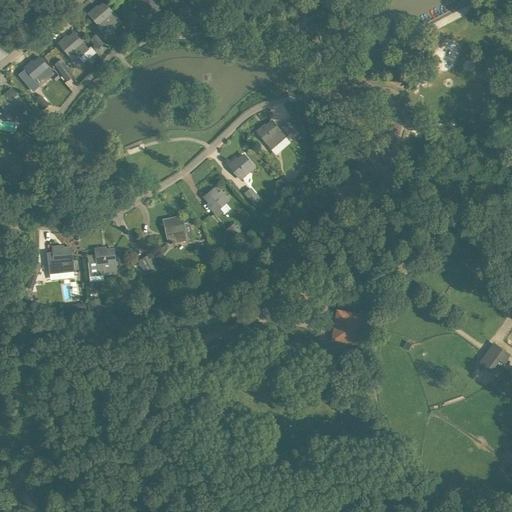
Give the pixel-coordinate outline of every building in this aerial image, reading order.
[(141,0),(142,3),(140,3),(140,11),(161,10),(160,0),(141,0)] [(181,0),(178,17),(202,23),(206,7),(200,5),(200,3),(185,0),(181,0)] [(116,27),(121,23),(116,17),(116,18),(104,4),(96,11),(95,9),(89,14),(100,28),(105,24),(111,31),(116,27)] [(59,44),(71,58),(75,55),(77,56),(82,52),(78,47),(82,44),(75,34),(67,41),(66,39),(59,44)] [(95,35),(90,40),(98,49),(103,45),(95,35)] [(47,76),(43,71),(47,67),(40,58),(32,65),(31,63),(24,68),(38,84),(47,76)] [(61,60),(54,65),(67,82),(74,77),(61,60)] [(11,90),(0,99),(0,104),(14,121),(28,108),(11,90)] [(41,96),(35,101),(44,110),(49,105),(41,96)] [(284,136),(272,122),(264,128),(263,127),(256,132),(270,148),(284,136)] [(288,122),(282,128),(292,139),(298,134),(288,122)] [(15,147),(24,155),(32,147),(22,139),(15,147)] [(353,140),(334,154),(342,165),(361,152),(353,140)] [(381,140),(378,151),(389,154),(392,143),(381,140)] [(422,159),(411,155),(407,166),(418,170),(422,159)] [(240,180),(249,172),(250,173),(255,169),(244,156),(236,162),(235,161),(229,166),(240,180)] [(214,189),(204,197),(211,205),(209,206),(218,217),(223,213),(224,214),(230,209),(225,203),(228,201),(220,191),(217,194),(214,189)] [(251,189),(245,194),(256,207),(262,202),(251,189)] [(164,221),(169,244),(187,240),(186,237),(191,236),(189,223),(183,224),(181,217),(164,221)] [(240,232),(233,224),(228,228),(235,236),(240,232)] [(224,232),(230,240),(234,237),(228,228),(224,232)] [(54,262),(54,266),(56,266),(57,272),(61,271),(60,265),(60,261),(72,260),(71,248),(61,249),(61,247),(53,248),(53,253),(47,253),(48,262),(54,262)] [(90,275),(98,274),(116,272),(114,250),(103,251),(103,249),(95,250),(96,256),(88,256),(89,263),(90,275)] [(151,255),(145,258),(153,272),(159,269),(151,255)] [(153,272),(145,258),(139,262),(146,276),(153,272)] [(290,259),(269,272),(278,286),(299,273),(290,259)] [(41,264),(35,262),(30,274),(37,276),(41,264)] [(94,314),(103,311),(99,297),(90,300),(94,314)] [(368,317),(337,312),(335,323),(332,344),(346,346),(362,350),(368,317)] [(406,343),(403,348),(409,352),(412,346),(406,343)] [(477,364),(497,378),(511,356),(490,343),(477,364)] [(357,445),(353,437),(342,444),(347,451),(357,445)]
